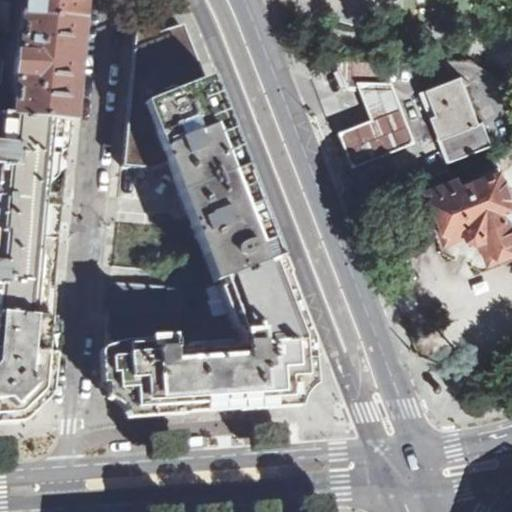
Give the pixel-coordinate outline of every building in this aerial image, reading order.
[(22,0),(21,20),(79,26),(80,10),(80,0),(22,0)] [(79,26),(21,20),(17,60),(14,60),(13,81),(15,81),(12,118),(70,124),(74,74),(79,26)] [(144,106),(204,82),(192,51),(181,26),(158,34),(134,31),(121,169),(151,172),(167,165),(144,106)] [(301,56),(316,57),(317,43),(302,43),(301,56)] [(384,59),(336,58),(344,74),(349,85),(366,85),(383,85),(384,59)] [(450,161),(492,145),(483,122),(480,123),(462,76),(422,91),(450,161)] [(222,282),(275,262),(237,167),(204,82),(144,106),(167,165),(214,285),(222,282)] [(383,85),(366,85),(380,121),(347,134),(359,169),(422,144),(400,85),(383,85)] [(0,316),(52,321),(61,224),(70,124),(12,118),(0,117),(0,316)] [(511,201),(495,157),(476,165),(479,173),(477,174),(473,166),(463,171),(465,175),(470,173),(471,176),(465,178),(466,182),(460,185),(458,180),(421,195),(440,245),(451,273),(465,279),(511,260),(511,201)] [(293,402),(315,369),(295,315),(275,262),(222,282),(235,315),(243,335),(241,337),(242,348),(169,353),(168,341),(104,345),(101,386),(131,413),(170,410),(261,404),(293,402)] [(203,318),(235,315),(222,282),(214,285),(196,292),(164,289),(110,285),(108,311),(203,318)] [(0,421),(19,420),(30,410),(43,398),(45,393),(52,321),(0,316),(0,421)]
